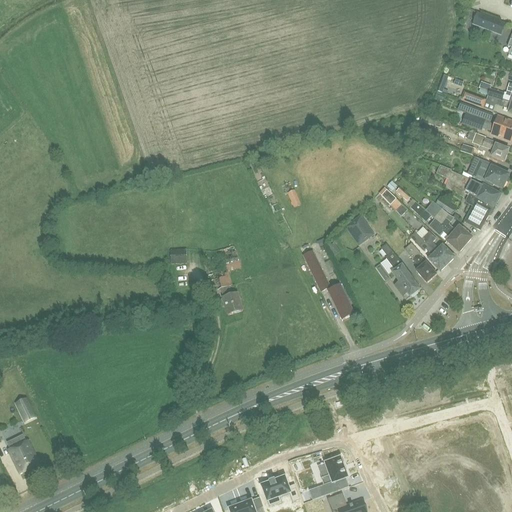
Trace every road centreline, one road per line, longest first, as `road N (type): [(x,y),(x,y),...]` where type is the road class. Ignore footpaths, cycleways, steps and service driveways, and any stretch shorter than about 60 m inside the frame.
road 1 (primary): [(43,508),(282,395),(485,331)]
road 2 (residential): [(174,511),(295,452),(348,439)]
